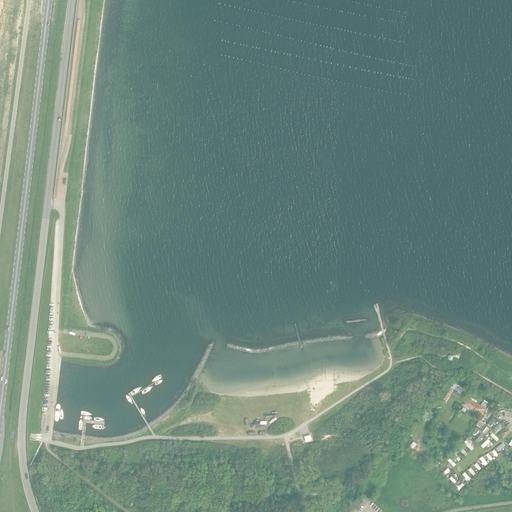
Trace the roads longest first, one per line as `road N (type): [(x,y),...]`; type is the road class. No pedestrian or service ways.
road 1 (tertiary): [(34,511),(21,439),(71,0)]
road 2 (primary): [(0,408),(48,0)]
road 3 (primary): [(29,0),(0,218)]
